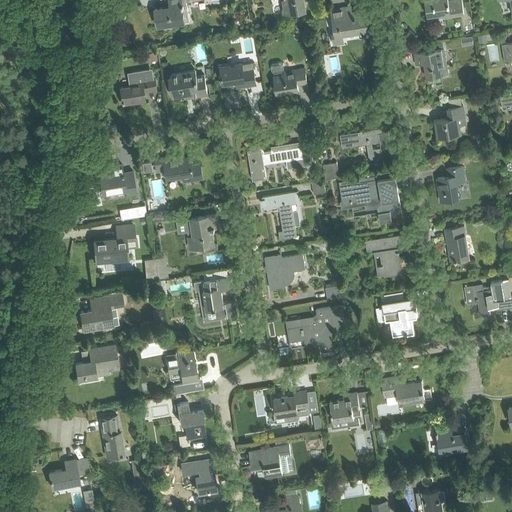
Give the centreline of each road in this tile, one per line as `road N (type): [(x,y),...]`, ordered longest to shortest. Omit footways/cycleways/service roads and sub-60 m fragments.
road 1 (residential): [(0,490),(73,145)]
road 2 (residential): [(262,374),(221,124)]
road 3 (residential): [(440,345),(400,98)]
road 4 (residential): [(221,124),(400,98)]
road 5 (residential): [(262,374),(440,345)]
road 6 (residential): [(238,511),(223,383),(262,374)]
road 7 (residential): [(73,145),(221,124)]
road 8 (residential): [(73,145),(100,0)]
